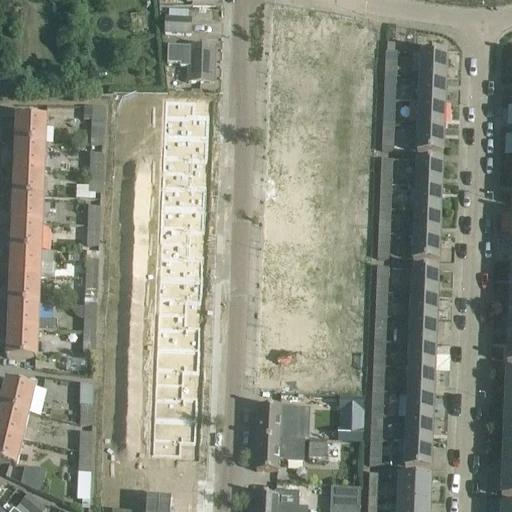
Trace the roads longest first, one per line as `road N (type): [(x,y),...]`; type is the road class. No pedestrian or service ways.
road 1 (residential): [(220,511),(244,0)]
road 2 (residential): [(463,511),(481,35)]
road 3 (residential): [(481,35),(357,5),(296,0)]
